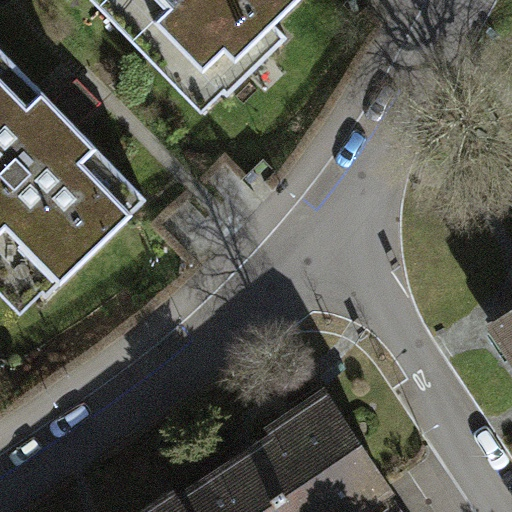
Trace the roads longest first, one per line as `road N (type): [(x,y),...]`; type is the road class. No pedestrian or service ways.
road 1 (residential): [(0,488),(181,368),(330,244)]
road 2 (residential): [(508,511),(330,244)]
road 3 (residential): [(330,244),(456,0)]
